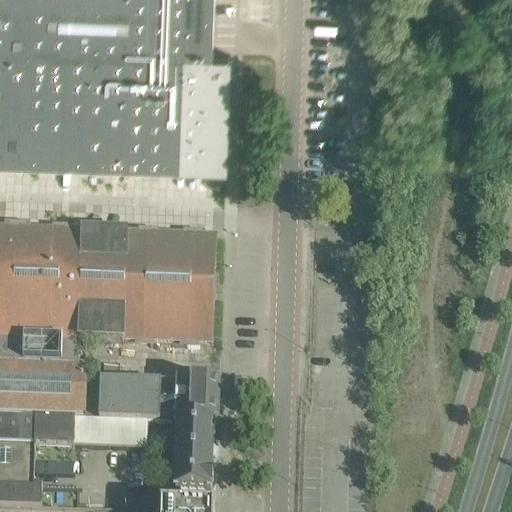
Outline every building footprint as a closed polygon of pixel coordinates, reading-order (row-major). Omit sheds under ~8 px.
[(0,0),(0,48),(212,56),(213,0),(0,0)] [(0,48),(0,162),(227,170),(231,56),(212,56),(0,48)] [(0,419),(76,422),(86,422),(87,383),(87,368),(85,368),(86,342),(213,347),(217,239),(31,232),(5,231),(0,230),(0,419)] [(101,384),(99,423),(173,425),(177,426),(178,386),(101,384)] [(178,386),(177,426),(216,427),(219,427),(219,407),(220,387),(178,386)] [(76,422),(0,419),(0,507),(42,509),(42,486),(34,486),(35,449),(75,450),(75,449),(76,422)] [(173,425),(172,440),(213,441),(215,441),(216,427),(177,426),(173,425)] [(172,452),(171,458),(177,458),(213,459),(213,441),(172,440),(172,452)] [(171,458),(171,476),(177,476),(212,478),(213,459),(177,458),(171,458)] [(171,480),(170,495),(211,496),(211,493),(213,493),(216,489),(217,482),(214,478),(212,478),(177,476),(171,476),(171,480)]
